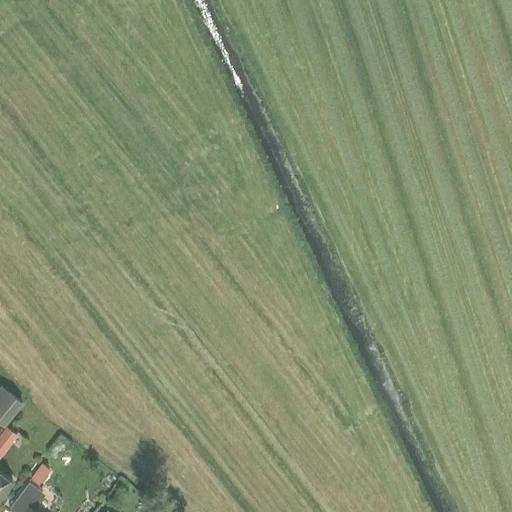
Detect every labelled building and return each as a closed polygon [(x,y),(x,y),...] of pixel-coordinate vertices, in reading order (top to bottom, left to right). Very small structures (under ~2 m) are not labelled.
[(0,387),(0,420),(5,424),(22,402),(2,385),(0,387)] [(0,455),(15,434),(5,427),(0,433),(0,455)] [(44,485),(54,471),(42,462),(32,476),(44,485)] [(0,497),(12,481),(0,471),(0,497)] [(37,511),(33,509),(45,493),(28,481),(10,506),(10,511),(37,511)]
